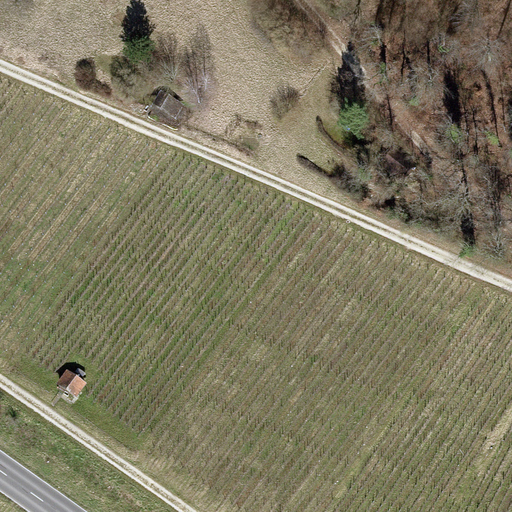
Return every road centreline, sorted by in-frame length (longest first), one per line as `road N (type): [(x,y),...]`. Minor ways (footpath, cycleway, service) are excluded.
road 1 (track): [(511,283),(0,61)]
road 2 (track): [(511,215),(430,160),(299,0)]
road 3 (track): [(0,372),(190,511)]
